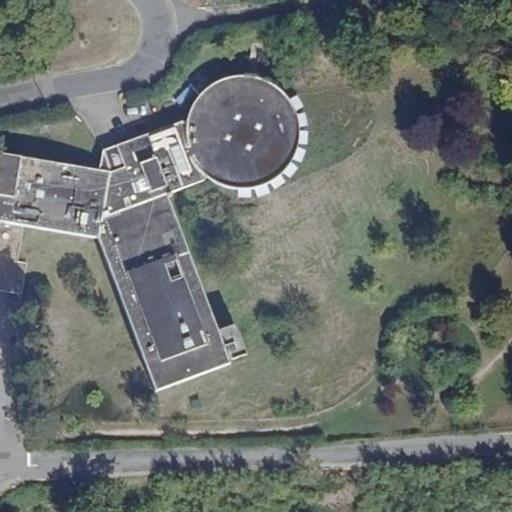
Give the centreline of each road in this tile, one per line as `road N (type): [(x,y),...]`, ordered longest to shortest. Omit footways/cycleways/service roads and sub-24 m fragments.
road 1 (residential): [(0,465),(511,441)]
road 2 (tertiary): [(157,18),(161,48),(137,77),(0,105)]
road 3 (residential): [(157,18),(337,0)]
